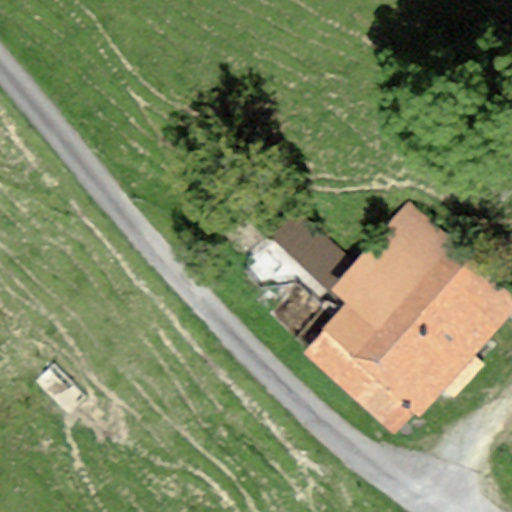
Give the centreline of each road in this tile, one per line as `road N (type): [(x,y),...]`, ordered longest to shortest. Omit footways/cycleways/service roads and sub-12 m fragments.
road 1 (track): [(442,511),(194,311),(0,89)]
road 2 (track): [(463,511),(450,466),(480,411),(511,405)]
